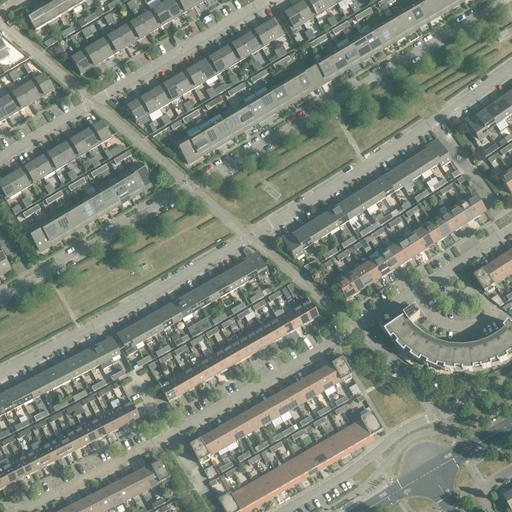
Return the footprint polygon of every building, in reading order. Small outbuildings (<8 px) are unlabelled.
[(70,11),(63,0),(55,0),(57,3),(51,6),(59,18),(70,11)] [(63,0),(70,11),(82,4),(79,0),(63,0)] [(118,0),(117,0),(112,3),(115,8),(121,5),(118,0)] [(183,15),(173,0),(168,0),(161,4),(171,22),(183,15)] [(194,8),(189,0),(173,0),(183,15),(194,8)] [(205,1),(204,0),(189,0),(194,8),(205,1)] [(326,12),(318,0),(305,0),(304,1),(314,18),(326,12)] [(337,5),(334,0),(318,0),(326,12),(337,5)] [(387,4),(384,0),(377,4),(380,9),(387,4)] [(439,13),(430,0),(424,0),(418,4),(428,22),(437,17),(436,15),(439,13)] [(451,8),(446,0),(430,0),(439,13),(442,11),(443,13),(451,8)] [(461,0),(446,0),(451,8),(459,3),(458,2),(461,0)] [(314,18),(304,1),(293,8),(303,25),(314,18)] [(115,8),(112,3),(107,7),(110,11),(115,8)] [(171,22),(161,4),(150,11),(160,28),(171,22)] [(428,22),(418,4),(407,11),(416,27),(419,25),(420,26),(428,22)] [(44,6),(38,9),(47,25),(59,18),(51,6),(46,9),(44,6)] [(303,25),(293,8),(281,15),(291,32),(303,25)] [(47,25),(38,9),(32,13),(34,17),(28,20),(35,32),(47,25)] [(372,13),(370,9),(362,13),(365,18),(372,13)] [(160,28),(150,11),(138,18),(148,35),(160,28)] [(416,27),(407,11),(395,18),(406,35),(414,30),(413,29),(416,27)] [(365,18),(362,13),(355,18),(357,22),(365,18)] [(95,14),(89,17),(92,22),(98,18),(95,14)] [(92,22),(89,17),(84,20),(86,25),(92,22)] [(148,35),(138,18),(127,25),(137,42),(148,35)] [(406,35),(395,18),(384,24),(393,40),(397,38),(398,40),(406,35)] [(274,19),(263,26),(273,43),(285,36),(274,19)] [(349,27),(347,22),(339,27),(342,31),(349,27)] [(393,40),(384,24),(373,31),(383,49),(391,44),(390,42),(393,40)] [(137,42),(127,25),(116,31),(126,49),(137,42)] [(273,43),(263,26),(251,32),(261,50),(273,43)] [(72,27),(66,31),(69,35),(75,32),(72,27)] [(342,31),(339,27),(332,31),(334,36),(342,31)] [(69,35),(66,31),(61,34),(63,39),(69,35)] [(126,49),(116,31),(104,38),(114,55),(126,49)] [(383,49),(373,31),(361,38),(371,54),(374,52),(375,53),(383,49)] [(509,37),(506,31),(496,37),(499,42),(509,37)] [(261,50),(251,32),(240,39),(250,56),(261,50)] [(327,40),(324,36),(317,40),(319,45),(327,40)] [(49,41),(52,46),(57,42),(55,38),(49,41)] [(114,55),(104,38),(93,45),(103,62),(114,55)] [(371,54),(361,38),(350,44),(360,62),(368,57),(367,56),(371,54)] [(250,56),(240,39),(229,46),(239,63),(250,56)] [(319,45),(317,40),(309,45),(312,49),(319,45)] [(360,62),(350,44),(338,51),(348,67),(351,65),(352,67),(360,62)] [(103,62),(93,45),(82,52),(92,69),(103,62)] [(239,63),(229,46),(217,53),(227,70),(239,63)] [(348,67),(338,51),(327,58),(338,76),(346,71),(345,69),(348,67)] [(92,69),(82,52),(70,59),(80,76),(92,69)] [(227,70),(217,53),(206,59),(216,77),(227,70)] [(290,62),(288,57),(280,62),(283,66),(290,62)] [(338,76),(327,58),(315,65),(325,81),(329,79),(329,80),(338,76)] [(216,77),(206,59),(194,66),(205,83),(216,77)] [(283,66),(280,62),(273,66),(275,71),(283,66)] [(1,69),(4,74),(10,71),(7,66),(1,69)] [(205,83),(194,66),(183,73),(193,90),(205,83)] [(268,75),(265,71),(258,75),(260,80),(268,75)] [(193,90),(183,73),(172,80),(182,97),(193,90)] [(303,73),(291,80),(301,97),(309,92),(308,91),(312,89),(303,73)] [(44,74),(32,81),(42,98),(54,91),(44,74)] [(260,80),(258,75),(250,80),(253,84),(260,80)] [(182,97),(172,80),(160,86),(170,104),(182,97)] [(301,97),(291,80),(279,86),(289,102),(292,100),(293,102),(301,97)] [(42,98),(32,81),(20,88),(31,105),(42,98)] [(245,89),(242,84),(235,89),(237,93),(245,89)] [(170,104),(160,86),(149,93),(159,110),(170,104)] [(289,102),(279,86),(268,93),(279,111),(287,106),(286,104),(289,102)] [(31,105),(20,88),(9,95),(19,112),(31,105)] [(237,93),(235,89),(227,93),(230,97),(237,93)] [(159,110),(149,93),(138,100),(148,117),(159,110)] [(279,111),(268,93),(257,100),(266,116),(269,114),(270,115),(279,111)] [(511,93),(507,97),(505,94),(501,97),(511,112),(511,93)] [(19,112),(9,95),(0,100),(0,105),(8,119),(19,112)] [(511,114),(511,112),(501,97),(497,100),(499,102),(494,106),(504,120),(511,114)] [(222,102),(220,98),(212,102),(215,106),(222,102)] [(148,117),(138,100),(126,107),(136,124),(148,117)] [(266,116),(257,100),(245,106),(256,124),(264,119),(263,118),(266,116)] [(215,106),(212,102),(205,107),(207,111),(215,106)] [(256,124),(245,106),(234,113),(244,129),(247,127),(248,129),(256,124)] [(504,120),(494,106),(489,109),(487,107),(483,109),(495,126),(504,120)] [(495,126),(483,109),(479,112),(481,115),(476,118),(488,135),(486,132),(495,126)] [(200,115),(197,111),(189,116),(192,120),(200,115)] [(244,129),(234,113),(223,120),(233,137),(241,133),(240,131),(244,129)] [(192,120),(189,116),(182,120),(184,124),(192,120)] [(488,135),(476,118),(472,121),(470,118),(465,122),(471,130),(468,132),(476,143),(488,135)] [(233,137),(223,120),(211,127),(221,143),(224,141),(225,142),(233,137)] [(112,138),(101,121),(90,128),(100,145),(112,138)] [(181,127),(178,122),(170,127),(173,131),(181,127)] [(221,143),(211,127),(200,133),(210,151),(219,146),(218,145),(221,143)] [(100,145),(90,128),(78,135),(89,152),(100,145)] [(210,151),(200,133),(189,140),(187,137),(198,156),(201,154),(202,156),(210,151)] [(89,152),(78,135),(67,142),(77,159),(89,152)] [(198,156),(187,137),(175,144),(187,165),(196,160),(195,158),(198,156)] [(507,143),(504,139),(498,143),(501,147),(507,143)] [(434,147),(430,150),(441,167),(450,161),(438,141),(432,145),(434,147)] [(77,159),(67,142),(56,148),(66,166),(77,159)] [(66,166),(56,148),(44,155),(54,172),(66,166)] [(441,167),(430,150),(425,153),(423,150),(419,153),(430,170),(439,165),(440,167),(441,167)] [(489,150),(482,154),(485,158),(492,154),(489,150)] [(131,156),(128,152),(121,156),(123,161),(131,156)] [(430,170),(419,153),(415,156),(416,158),(411,161),(421,176),(430,170)] [(54,172),(44,155),(33,162),(43,179),(54,172)] [(123,161),(121,156),(113,161),(116,165),(123,161)] [(421,176),(411,161),(407,164),(405,162),(401,165),(412,182),(421,176)] [(43,179),(33,162),(22,169),(32,186),(43,179)] [(141,164),(130,171),(142,192),(150,187),(149,185),(152,183),(141,164)] [(108,170),(105,165),(98,170),(101,174),(108,170)] [(412,182),(401,165),(397,167),(398,170),(393,173),(403,188),(412,182)] [(32,186),(22,169),(10,175),(20,193),(32,186)] [(101,174),(98,170),(90,174),(93,179),(101,174)] [(142,192),(130,171),(129,172),(131,174),(120,181),(129,197),(133,195),(134,196),(142,192)] [(461,175),(458,171),(451,175),(454,179),(461,175)] [(403,188),(393,173),(388,176),(387,173),(383,176),(393,193),(403,188)] [(511,193),(511,177),(509,173),(500,179),(511,195),(511,193)] [(20,193),(10,175),(0,181),(0,185),(9,200),(20,193)] [(393,193),(383,176),(378,179),(380,181),(375,184),(384,199),(393,193)] [(85,183),(83,179),(75,183),(78,188),(85,183)] [(444,179),(438,183),(441,188),(447,184),(444,179)] [(129,197),(120,181),(109,188),(119,205),(127,200),(126,199),(129,197)] [(78,188),(75,183),(68,188),(70,192),(78,188)] [(441,188),(438,183),(432,187),(435,191),(441,188)] [(384,199),(375,184),(370,187),(369,185),(364,188),(375,205),(384,199)] [(119,205),(109,188),(97,194),(107,210),(110,208),(111,210),(119,205)] [(375,205),(364,188),(360,190),(362,193),(357,196),(366,211),(375,205)] [(426,191),(420,195),(423,199),(429,195),(426,191)] [(63,197),(60,192),(53,197),(55,201),(63,197)] [(107,210),(97,194),(86,201),(96,219),(104,214),(103,212),(107,210)] [(423,199),(420,195),(414,199),(417,203),(423,199)] [(366,211),(357,196),(352,199),(350,197),(346,199),(357,217),(366,211)] [(55,201),(53,197),(45,201),(48,206),(55,201)] [(485,212),(474,197),(466,202),(476,218),(485,212)] [(357,217),(346,199),(342,202),(343,204),(338,207),(348,222),(357,217)] [(96,219),(86,201),(75,208),(84,224),(87,222),(88,223),(96,219)] [(476,218),(466,202),(457,208),(467,223),(476,218)] [(408,203),(402,207),(405,211),(411,207),(408,203)] [(40,210),(37,206),(30,210),(32,215),(40,210)] [(348,222),(338,207),(333,210),(332,208),(328,211),(339,228),(348,222)] [(405,211),(402,207),(396,211),(399,215),(405,211)] [(84,224),(75,208),(63,214),(74,232),(82,227),(81,226),(84,224)] [(467,223),(457,208),(448,213),(458,229),(467,223)] [(32,215),(30,210),(22,215),(25,219),(32,215)] [(339,228),(328,211),(324,213),(325,216),(320,219),(330,234),(339,228)] [(458,229),(448,213),(440,219),(450,234),(458,229)] [(74,232),(63,214),(52,221),(61,237),(65,235),(65,237),(74,232)] [(390,215),(384,219),(386,223),(392,219),(390,215)] [(330,234),(320,219),(315,222),(314,220),(310,222),(320,240),(330,234)] [(386,223),(384,219),(378,222),(380,227),(386,223)] [(450,234),(440,219),(431,224),(441,240),(450,234)] [(61,237),(52,221),(41,228),(39,225),(51,246),(59,241),(58,239),(61,237)] [(320,240),(310,222),(305,225),(307,227),(302,230),(311,245),(320,240)] [(441,240),(431,224),(423,230),(433,245),(441,240)] [(51,246),(39,225),(27,232),(38,251),(42,249),(43,250),(51,246)] [(372,226),(365,230),(368,234),(374,230),(372,226)] [(311,245),(302,230),(297,233),(296,231),(291,234),(304,254),(303,251),(311,245)] [(368,234),(365,230),(359,234),(362,238),(368,234)] [(433,245),(423,230),(414,235),(424,251),(433,245)] [(304,254),(291,234),(286,237),(288,239),(283,242),(294,260),(304,254)] [(424,251),(414,235),(405,241),(415,256),(424,251)] [(353,238),(347,241),(350,246),(356,242),(353,238)] [(350,246),(347,241),(341,245),(343,249),(350,246)] [(415,256),(405,241),(397,246),(407,262),(415,256)] [(407,262),(397,246),(388,251),(398,267),(407,262)] [(335,249),(329,253),(331,257),(338,253),(335,249)] [(0,251),(0,275),(7,272),(6,270),(10,268),(0,251)] [(398,267),(388,251),(380,257),(390,273),(398,267)] [(331,257),(329,253),(323,256),(325,261),(331,257)] [(511,274),(511,257),(510,254),(501,260),(511,275),(511,274)] [(252,257),(247,260),(259,281),(269,275),(258,257),(254,259),(252,257)] [(390,273),(380,257),(371,262),(381,278),(390,273)] [(259,281),(247,260),(243,262),(244,265),(239,268),(248,283),(257,278),(258,281),(259,281)] [(317,260),(311,264),(313,268),(319,264),(317,260)] [(511,275),(501,260),(493,265),(503,281),(511,275)] [(381,278),(371,262),(362,268),(372,284),(381,278)] [(503,281),(493,265),(484,271),(495,286),(503,281)] [(248,283),(239,268),(234,271),(233,268),(228,271),(238,288),(248,283)] [(372,284),(362,268),(354,273),(364,289),(372,284)] [(238,288),(228,271),(224,273),(225,275),(220,278),(229,294),(238,288)] [(495,286),(484,271),(474,278),(479,286),(480,285),(485,293),(495,286)] [(364,289),(354,273),(345,279),(355,295),(364,289)] [(229,294),(220,278),(215,281),(214,279),(210,281),(220,299),(229,294)] [(355,295),(345,279),(336,284),(346,300),(355,295)] [(220,299),(210,281),(205,284),(207,286),(201,289),(210,304),(220,299)] [(265,291),(267,295),(274,292),(271,287),(265,291)] [(210,304),(201,289),(196,292),(195,289),(191,292),(201,310),(210,304)] [(201,310),(191,292),(186,294),(188,297),(183,300),(191,315),(201,310)] [(258,301),(256,297),(249,300),(252,305),(258,301)] [(191,315),(183,300),(178,302),(176,300),(172,303),(182,320),(191,315)] [(307,302),(300,306),(309,322),(317,318),(307,300),(307,301),(307,302)] [(182,320),(172,303),(168,305),(169,307),(164,310),(173,326),(182,320)] [(511,308),(509,304),(502,309),(506,312),(511,308)] [(309,322),(300,306),(292,310),(301,327),(309,322)] [(173,326),(164,310),(159,313),(158,311),(153,313),(163,331),(173,326)] [(301,327),(292,310),(284,315),(294,331),(301,327)] [(419,318),(413,310),(405,316),(406,318),(386,332),(392,341),(395,338),(399,344),(398,346),(405,353),(407,351),(413,355),(412,358),(421,363),(422,360),(429,364),(428,366),(438,370),(439,366),(446,368),(446,371),(456,373),(456,369),(464,370),(464,372),(475,372),(474,368),(482,367),(483,370),(493,367),(492,364),(499,362),(500,364),(509,359),(508,356),(511,353),(511,325),(510,323),(505,329),(506,330),(501,334),(490,341),(477,346),(464,347),(450,347),(438,343),(426,337),(416,329),(412,324),(419,318)] [(163,331),(153,313),(149,316),(150,318),(145,321),(154,336),(163,331)] [(294,331),(284,315),(276,319),(286,336),(294,331)] [(286,336),(276,319),(269,324),(278,340),(286,336)] [(154,336),(145,321),(140,324),(139,321),(134,324),(144,342),(154,336)] [(144,342),(134,324),(130,326),(131,329),(126,332),(135,347),(144,342)] [(278,340),(269,324),(261,328),(270,345),(278,340)] [(270,345),(261,328),(253,333),(262,349),(270,345)] [(138,351),(135,347),(126,332),(121,334),(120,332),(115,335),(128,357),(138,351)] [(262,349),(253,333),(245,337),(255,354),(262,349)] [(255,354),(245,337),(237,342),(247,358),(255,354)] [(119,356),(111,340),(106,343),(105,340),(100,343),(110,361),(119,356)] [(247,358),(237,342),(230,346),(239,363),(247,358)] [(112,365),(110,361),(100,343),(96,345),(97,347),(92,350),(100,366),(102,370),(112,365)] [(239,363),(230,346),(222,351),(231,367),(239,363)] [(100,366),(92,350),(87,353),(85,350),(81,353),(90,371),(100,366)] [(231,367),(222,351),(214,355),(223,371),(231,367)] [(90,371),(81,353),(77,355),(78,357),(73,360),(81,376),(90,371)] [(223,371),(214,355),(206,360),(215,376),(223,371)] [(343,359),(342,360),(332,366),(341,382),(351,376),(347,369),(348,368),(343,359)] [(81,376),(73,360),(68,363),(66,360),(62,362),(71,381),(81,376)] [(215,376),(206,360),(198,364),(208,380),(215,376)] [(71,381),(62,362),(57,365),(59,367),(53,370),(62,386),(71,381)] [(208,380),(198,364),(191,369),(200,385),(208,380)] [(341,382),(332,366),(323,371),(332,387),(341,382)] [(200,385),(191,369),(183,373),(192,389),(200,385)] [(62,386),(53,370),(48,372),(47,370),(43,372),(52,390),(62,386)] [(332,387),(323,371),(314,376),(324,392),(332,387)] [(52,390),(43,372),(38,375),(39,377),(34,380),(42,395),(52,390)] [(192,389),(183,373),(175,377),(184,394),(192,389)] [(324,392),(314,376),(305,381),(315,397),(324,392)] [(184,394),(175,377),(167,382),(176,398),(184,394)] [(42,395),(34,380),(29,382),(28,380),(23,382),(33,400),(42,395)] [(315,397),(305,381),(297,386),(306,402),(315,397)] [(33,400),(23,382),(19,384),(20,387),(15,389),(23,405),(33,400)] [(176,398),(167,382),(159,386),(159,385),(158,386),(168,403),(176,398)] [(306,402),(297,386),(288,391),(297,407),(306,402)] [(23,405),(15,389),(10,392),(9,390),(4,392),(13,410),(23,405)] [(297,407),(288,391),(279,396),(288,412),(297,407)] [(13,410),(4,392),(0,394),(1,397),(0,397),(0,407),(4,415),(13,410)] [(288,412),(279,396),(270,401),(279,417),(288,412)] [(279,417),(270,401),(261,406),(270,422),(279,417)] [(138,419),(129,402),(128,402),(129,403),(121,407),(130,424),(138,419)] [(270,422),(261,406),(252,411),(262,427),(270,422)] [(130,424),(121,407),(113,411),(122,428),(130,424)] [(122,428),(113,411),(105,415),(114,432),(122,428)] [(262,427),(252,411),(243,416),(253,432),(262,427)] [(372,413),(361,420),(372,440),(372,439),(371,437),(382,431),(372,413)] [(114,432),(105,415),(97,419),(106,436),(114,432)] [(253,432),(243,416),(235,421),(244,437),(253,432)] [(106,436),(97,419),(89,423),(98,440),(106,436)] [(372,440),(361,420),(360,420),(362,422),(351,428),(362,447),(361,446),(372,440)] [(244,437),(235,421),(226,426),(235,443),(244,437)] [(98,440),(89,423),(81,427),(90,444),(98,440)] [(235,443),(226,426),(217,431),(226,448),(235,443)] [(90,444),(81,427),(73,431),(82,448),(90,444)] [(362,447),(351,428),(340,435),(350,452),(361,446),(362,447)] [(82,448),(73,431),(65,435),(74,452),(82,448)] [(226,448),(217,431),(208,437),(217,453),(226,448)] [(74,452),(65,435),(57,440),(66,456),(74,452)] [(350,452),(340,435),(329,441),(339,458),(350,452)] [(217,453),(208,437),(199,442),(208,458),(217,453)] [(66,456),(57,440),(49,444),(58,460),(66,456)] [(339,458),(329,441),(318,447),(328,465),(339,458)] [(208,458),(199,442),(188,448),(193,456),(194,455),(199,463),(208,458)] [(58,460),(49,444),(41,448),(50,464),(58,460)] [(328,465),(318,447),(307,453),(317,471),(328,465)] [(50,464),(41,448),(33,452),(42,469),(50,464)] [(42,469),(33,452),(25,456),(33,473),(42,469)] [(317,471),(307,453),(297,460),(307,477),(317,471)] [(33,473),(25,456),(17,460),(25,477),(33,473)] [(25,477),(17,460),(9,464),(17,481),(25,477)] [(307,477),(297,460),(286,466),(296,483),(307,477)] [(162,462),(161,463),(151,468),(159,484),(169,479),(165,471),(167,470),(162,462)] [(17,481),(9,464),(1,468),(9,485),(17,481)] [(296,483),(286,466),(275,472),(285,490),(296,483)] [(9,485),(1,468),(0,468),(0,486),(1,489),(9,485)] [(159,484),(151,468),(142,472),(150,489),(159,484)] [(150,489),(142,472),(133,477),(141,494),(150,489)] [(285,490),(275,472),(264,478),(274,496),(285,490)] [(141,494),(133,477),(124,482),(132,498),(141,494)] [(274,496),(264,478),(253,485),(263,502),(274,496)] [(132,498),(124,482),(115,486),(123,503),(132,498)] [(263,502),(253,485),(242,491),(252,508),(263,502)] [(123,503),(115,486),(106,491),(114,507),(123,503)] [(105,511),(114,507),(106,491),(96,496),(104,511),(105,511)] [(245,511),(252,508),(242,491),(231,497),(230,495),(239,511),(245,511)] [(239,511),(230,495),(218,501),(224,511),(239,511)] [(104,511),(96,496),(87,500),(93,511),(104,511)] [(93,511),(87,500),(78,505),(81,511),(93,511)]
